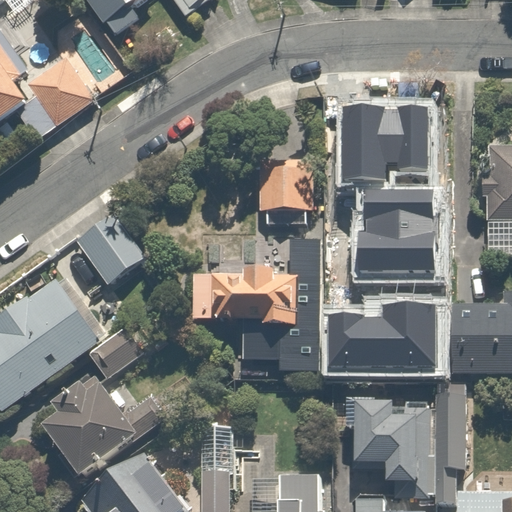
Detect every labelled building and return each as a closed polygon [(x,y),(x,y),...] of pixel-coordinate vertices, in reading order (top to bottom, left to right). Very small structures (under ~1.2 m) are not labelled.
[(166,0),(176,0),(192,21),(218,2),(216,0),(91,0),(127,50),(152,33),(142,19),(167,1),(166,0)] [(0,159),(50,131),(0,43),(0,159)] [(103,105),(71,62),(36,89),(68,132),(103,105)] [(453,255),(457,156),(398,154),(398,138),(364,137),(361,198),(377,199),(375,252),(453,255)] [(511,154),(490,154),(489,227),(511,227),(511,154)] [(322,233),(323,166),(266,165),(265,231),(322,233)] [(123,217),(81,245),(124,308),(166,280),(123,217)] [(206,282),(202,332),(290,340),(287,380),(328,383),(351,386),(356,330),(333,328),(336,298),(313,296),(314,285),(255,280),(254,286),(206,282)] [(0,405),(9,420),(101,360),(117,384),(147,364),(130,337),(108,351),(65,285),(0,326),(0,405)] [(511,316),(465,314),(462,384),(511,385),(511,316)] [(160,456),(118,390),(112,380),(66,409),(77,426),(57,439),(94,497),(160,456)] [(403,394),(336,393),(335,414),(356,414),(355,446),(368,446),(368,478),(397,479),(396,503),(439,503),(440,417),(403,416),(403,394)] [(511,511),(511,501),(470,500),(473,404),(447,403),(445,511),(465,511),(511,511)] [(131,489),(147,511),(236,511),(237,434),(210,434),(209,511),(200,511),(167,464),(131,489)] [(329,511),(330,485),(293,485),(293,511),(329,511)]
